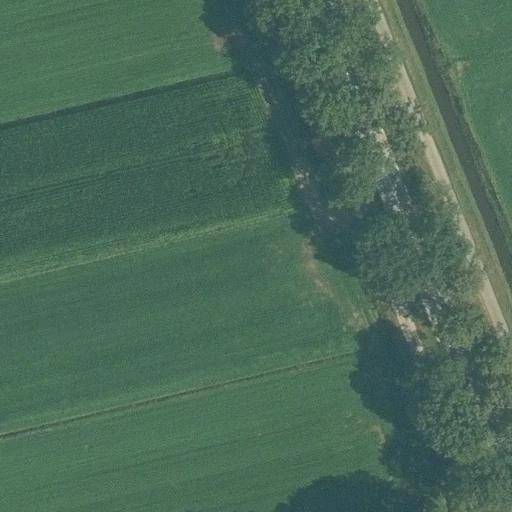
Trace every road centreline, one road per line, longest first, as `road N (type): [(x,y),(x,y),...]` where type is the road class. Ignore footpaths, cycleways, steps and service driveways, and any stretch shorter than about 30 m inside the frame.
road 1 (unclassified): [(472,511),(270,0)]
road 2 (primary): [(511,493),(315,0)]
road 3 (unclassified): [(511,351),(374,0)]
